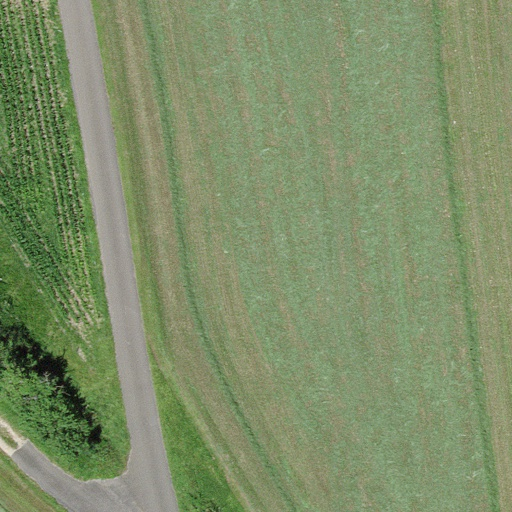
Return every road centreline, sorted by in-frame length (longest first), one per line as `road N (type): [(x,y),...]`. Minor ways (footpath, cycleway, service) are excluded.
road 1 (unclassified): [(169,511),(73,0)]
road 2 (track): [(0,431),(92,511)]
